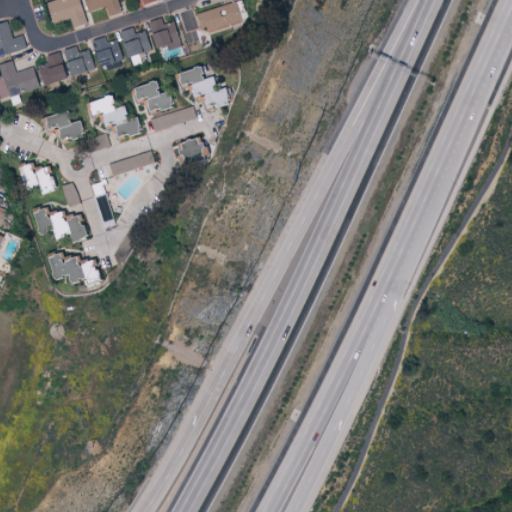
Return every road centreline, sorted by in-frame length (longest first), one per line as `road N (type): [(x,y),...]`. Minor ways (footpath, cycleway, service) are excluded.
road 1 (motorway): [(434,0),(310,278),(186,511)]
road 2 (motorway): [(427,0),(201,416)]
road 3 (residential): [(35,30),(24,0),(185,3),(61,45),(48,45),(35,30)]
road 4 (motorway): [(266,511),(396,286)]
road 5 (motorway): [(396,286),(499,51)]
road 6 (motorway): [(292,511),(396,286)]
